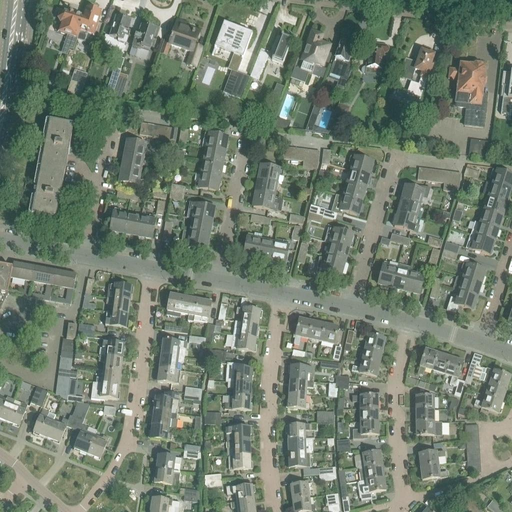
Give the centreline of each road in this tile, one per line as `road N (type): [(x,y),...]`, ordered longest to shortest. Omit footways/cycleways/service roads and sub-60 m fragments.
road 1 (residential): [(80,511),(126,446),(151,270)]
road 2 (residential): [(273,511),(266,396),(282,293)]
road 3 (residential): [(406,504),(394,398),(410,322)]
road 4 (residential): [(349,307),(394,151)]
road 5 (residential): [(218,281),(246,130)]
road 6 (residential): [(86,259),(111,116)]
road 7 (tertiary): [(0,143),(25,0)]
road 8 (residential): [(0,365),(49,385),(58,312)]
